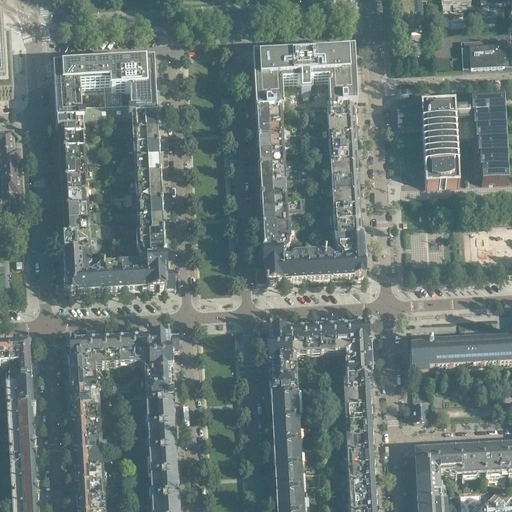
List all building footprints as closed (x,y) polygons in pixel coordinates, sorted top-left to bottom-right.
[(423,35),(421,8),(426,7),(425,0),(400,0),(402,36),(423,35)] [(470,7),(469,0),(440,0),(441,0),(440,0),(440,2),(441,2),(441,9),(470,7)] [(506,0),(505,0),(504,0),(479,0),(480,9),(511,7),(510,0),(506,0)] [(0,25),(0,101),(12,101),(8,33),(0,25)] [(511,71),(511,50),(496,51),(495,44),(460,46),(462,74),(511,71)] [(356,110),(354,66),(353,56),(295,59),(253,62),(256,116),(256,117),(257,117),(280,116),(283,116),(282,90),(300,88),(301,100),(310,99),(309,88),(328,87),(329,108),(329,109),(329,113),(352,111),(353,111),(356,111),(356,110)] [(156,122),(157,122),(156,117),(154,67),(53,73),(56,122),(56,123),(56,128),(82,126),(130,123),(132,123),(155,122),(156,122)] [(397,114),(396,114),(397,134),(398,134),(422,133),(422,141),(424,185),(425,191),(439,191),(445,191),(445,190),(459,190),(458,183),(456,145),(457,145),(458,148),(459,148),(460,148),(462,148),(463,148),(463,155),(465,189),(481,188),(508,187),(511,186),(511,104),(503,105),(470,106),(470,107),(452,108),(446,108),(421,110),(421,113),(397,114)] [(354,125),(353,117),(353,116),(352,116),(352,111),(329,113),(326,113),(327,119),(329,118),(330,128),(353,126),(354,125)] [(280,131),(280,116),(257,117),(256,117),(256,128),(257,128),(257,132),(280,131)] [(156,132),(155,122),(132,123),(133,137),(157,136),(157,133),(157,132),(156,132)] [(85,140),(85,133),(82,133),(82,126),(56,128),(57,141),(85,140)] [(354,140),(354,131),(354,130),(353,130),(353,126),(330,128),(327,128),(328,133),(330,133),(331,142),(354,140)] [(281,145),(280,131),(257,132),(257,134),(257,135),(257,145),(257,146),(259,146),(281,145)] [(156,150),(156,140),(157,140),(157,138),(157,139),(157,136),(133,137),(134,152),(158,150),(156,150)] [(0,157),(13,157),(12,144),(13,144),(14,144),(15,143),(15,142),(15,141),(15,140),(15,139),(14,139),(14,138),(13,138),(12,138),(0,138),(0,157)] [(83,155),(83,148),(86,148),(85,140),(57,141),(58,156),(83,155)] [(355,149),(354,140),(331,142),(331,151),(329,151),(329,157),(355,155),(356,155),(356,154),(355,154),(354,152),(354,150),(355,150),(355,149)] [(282,159),(281,145),(259,146),(257,146),(258,157),(258,161),(282,159)] [(157,161),(157,151),(158,151),(158,150),(134,152),(135,166),(158,165),(158,162),(158,161),(157,161)] [(86,169),(86,162),(84,162),(83,155),(58,156),(59,171),(86,169)] [(356,169),(355,160),(356,159),(355,159),(354,159),(354,157),(355,155),(329,157),(330,162),(332,162),(333,170),(356,169)] [(0,173),(19,172),(18,160),(18,156),(13,157),(0,157),(0,173)] [(283,174),(282,159),(258,161),(259,162),(258,163),(258,164),(260,164),(260,174),(259,174),(259,175),(260,175),(283,174)] [(158,179),(158,169),(159,169),(159,167),(158,167),(158,165),(135,166),(136,181),(159,179),(158,179)] [(85,184),(85,176),(87,176),(86,169),(59,171),(59,185),(85,184)] [(356,178),(356,169),(333,170),(333,180),(331,180),(331,185),(357,184),(357,183),(356,181),(356,179),(357,179),(356,178)] [(0,188),(20,187),(19,172),(0,173),(0,188)] [(308,186),(307,172),(297,173),(297,187),(308,186)] [(284,188),(283,174),(260,175),(261,185),(259,185),(259,186),(260,187),(260,189),(284,188)] [(159,190),(158,180),(159,180),(159,179),(136,181),(136,195),(160,194),(160,191),(160,190),(159,190)] [(88,198),(87,191),(86,191),(85,184),(59,185),(60,199),(88,198)] [(358,198),(357,189),(357,188),(356,188),(356,186),(357,184),(331,185),(331,192),(334,191),(334,199),(358,198)] [(20,202),(20,187),(0,188),(0,203),(15,203),(15,202),(20,202)] [(285,202),(284,188),(260,189),(260,192),(260,193),(261,193),(261,203),(260,203),(260,204),(285,202)] [(160,208),(159,198),(160,198),(160,197),(160,194),(136,195),(137,210),(161,209),(161,208),(160,208)] [(87,213),(87,205),(88,205),(88,198),(60,199),(61,214),(87,213)] [(358,207),(358,198),(334,199),(335,209),(332,209),(332,214),(358,212),(357,210),(357,208),(358,208),(358,207)] [(286,217),(285,202),(260,204),(262,204),(262,214),(261,214),(261,215),(262,218),(286,217)] [(16,217),(15,203),(0,203),(0,209),(1,221),(2,221),(2,223),(17,222),(18,222),(18,221),(19,221),(19,220),(19,219),(18,218),(17,217),(16,217)] [(160,219),(160,209),(161,209),(137,210),(138,224),(162,223),(161,220),(162,220),(162,219),(160,219)] [(359,227),(359,218),(359,217),(358,217),(358,215),(358,213),(359,213),(359,212),(358,212),(332,214),(333,220),(335,220),(336,228),(359,227)] [(89,227),(89,219),(87,219),(87,213),(61,214),(62,229),(89,227)] [(287,232),(286,217),(262,218),(262,221),(261,221),(261,222),(263,222),(263,232),(262,232),(262,233),(263,233),(287,232)] [(161,237),(161,227),(162,227),(162,226),(162,223),(138,224),(139,239),(163,238),(163,237),(161,237)] [(88,242),(88,234),(89,234),(89,227),(62,229),(63,243),(88,242)] [(360,236),(359,227),(336,228),(336,238),(334,238),(334,244),(363,243),(363,241),(359,241),(359,237),(360,237),(360,236)] [(289,247),(288,232),(287,232),(263,233),(264,242),(263,242),(263,243),(263,249),(261,250),(262,258),(283,257),(285,257),(287,254),(286,247),(289,247)] [(163,254),(163,249),(163,247),(162,247),(162,239),(163,238),(139,239),(138,239),(139,256),(142,256),(142,262),(143,264),(145,264),(166,263),(166,256),(163,254)] [(91,256),(91,249),(89,249),(88,242),(63,243),(63,258),(90,257),(91,256)] [(363,256),(363,249),(363,243),(334,244),(334,250),(337,252),(340,252),(340,258),(342,259),(338,262),(343,267),(364,265),(364,256),(363,256)] [(90,272),(90,257),(63,258),(65,282),(87,281),(89,279),(89,273),(90,272)] [(283,288),(282,266),(284,264),(283,257),(262,258),(262,264),(264,265),(264,271),(265,276),(265,282),(265,283),(265,288),(265,289),(283,288)] [(335,285),(334,266),(333,263),(331,262),(325,262),(325,260),(308,261),(309,286),(335,285)] [(309,286),(308,261),(291,262),(290,264),(284,264),(282,266),(283,288),(309,286)] [(365,280),(364,265),(343,267),(338,262),(334,266),(335,285),(361,284),(362,282),(366,282),(366,280),(365,280)] [(165,281),(165,276),(165,270),(166,269),(166,263),(145,264),(146,271),(148,273),(149,295),(156,295),(165,295),(166,295),(166,294),(166,293),(165,288),(166,288),(166,287),(165,287),(165,282),(165,281)] [(149,295),(148,273),(146,271),(138,271),(138,269),(122,270),(123,297),(149,295)] [(123,297),(122,270),(105,271),(104,273),(99,273),(97,275),(97,278),(98,298),(123,297)] [(98,298),(97,278),(89,279),(87,281),(65,282),(66,296),(65,296),(65,298),(69,298),(70,299),(98,298)] [(369,351),(368,334),(368,331),(366,331),(365,329),(347,330),(348,352),(369,351)] [(348,352),(347,330),(333,331),(334,355),(334,357),(340,357),(341,355),(346,355),(348,352)] [(334,355),(333,331),(318,332),(319,356),(319,358),(326,358),(326,356),(334,355)] [(319,356),(318,332),(304,333),(306,357),(306,359),(312,359),(312,357),(319,356)] [(291,355),(290,333),(268,335),(269,357),(291,355)] [(306,357),(304,333),(290,333),(291,355),(297,361),(300,357),(306,357)] [(169,358),(169,346),(168,346),(168,342),(168,340),(159,341),(146,342),(148,364),(170,363),(169,363),(169,358)] [(148,364),(146,342),(132,343),(133,366),(139,366),(144,369),(148,364)] [(119,367),(118,343),(103,344),(104,368),(113,367),(113,370),(119,370),(119,367)] [(133,366),(132,343),(118,343),(119,367),(127,366),(127,369),(133,369),(133,366)] [(104,370),(104,368),(103,344),(89,345),(90,367),(91,368),(93,368),(99,368),(101,371),(104,370)] [(428,372),(511,367),(511,344),(434,349),(433,348),(432,348),(431,346),(427,346),(426,348),(426,351),(409,352),(409,355),(410,371),(410,374),(414,374),(414,378),(428,377),(428,372)] [(90,367),(89,345),(72,345),(71,347),(68,347),(69,368),(90,367)] [(29,364),(29,348),(8,349),(9,365),(29,364)] [(0,369),(9,369),(9,365),(8,349),(0,349),(0,369)] [(370,366),(369,351),(348,352),(346,355),(346,360),(348,360),(348,367),(370,366)] [(294,364),(297,361),(291,355),(269,357),(267,360),(268,371),(294,370),(294,364)] [(172,377),(172,365),(170,363),(148,364),(144,369),(147,371),(147,378),(172,377)] [(31,388),(29,365),(29,364),(9,365),(9,369),(9,376),(7,378),(7,389),(31,388)] [(371,380),(370,366),(348,367),(346,367),(346,373),(349,373),(349,381),(371,380)] [(92,375),(94,375),(93,368),(91,368),(90,367),(69,368),(70,382),(92,381),(92,375)] [(295,384),(294,376),(297,376),(297,370),(294,370),(268,371),(269,386),(295,384)] [(173,392),(172,377),(147,378),(144,379),(145,385),(147,385),(147,393),(173,392)] [(371,380),(349,381),(345,382),(345,383),(344,385),(344,386),(345,388),(345,390),(344,390),(343,391),(344,397),(370,396),(369,390),(370,390),(371,389),(371,380)] [(93,396),(93,387),(95,387),(95,381),(92,381),(70,382),(71,397),(93,396)] [(295,397),(295,390),(298,390),(297,384),(295,384),(269,386),(270,399),(270,400),(271,401),(272,401),(298,399),(298,397),(295,397)] [(32,410),(31,388),(7,389),(8,402),(6,402),(6,411),(8,411),(32,410)] [(174,404),(173,392),(147,393),(145,394),(145,400),(148,400),(149,408),(172,406),(173,406),(173,405),(174,405),(174,404)] [(96,412),(96,403),(98,403),(98,396),(93,396),(71,397),(72,413),(96,412)] [(370,411),(370,402),(370,396),(344,397),(344,402),(343,404),(343,409),(344,410),(344,412),(370,411)] [(296,413),(296,404),(299,404),(298,399),(272,401),(273,425),(300,423),(299,413),(296,413)] [(173,430),(172,412),(172,406),(149,408),(146,408),(146,413),(149,413),(149,421),(146,421),(147,431),(173,430)] [(427,426),(426,409),(425,409),(424,408),(421,408),(421,409),(412,410),(413,427),(427,426)] [(33,431),(32,410),(8,411),(9,424),(7,424),(7,433),(33,431)] [(371,426),(370,411),(344,412),(344,414),(343,415),(343,418),(345,419),(345,427),(371,426)] [(97,427),(97,419),(99,419),(99,412),(96,412),(72,413),(72,420),(73,420),(74,429),(97,427)] [(298,437),(297,428),(300,428),(300,423),(273,425),(274,449),(301,447),(301,437),(298,437)] [(372,442),(372,433),(371,426),(345,427),(346,435),(344,436),(344,440),(346,441),(346,443),(372,442)] [(101,442),(100,434),(97,434),(97,427),(74,429),(74,437),(73,438),(74,444),(101,442)] [(174,454),(173,436),(173,430),(147,431),(147,437),(150,437),(151,445),(148,445),(148,455),(174,454)] [(34,453),(33,431),(7,433),(8,442),(10,442),(11,455),(34,453)] [(99,458),(98,450),(101,449),(101,442),(74,444),(74,450),(75,450),(76,459),(99,458)] [(373,457),(372,442),(346,443),(346,444),(345,446),(345,449),(346,450),(347,459),(373,457)] [(299,460),(299,452),(301,452),(301,447),(274,449),(276,473),(302,471),(302,460),(299,460)] [(508,478),(506,452),(483,453),(485,480),(508,478)] [(35,475),(34,453),(11,455),(12,467),(9,467),(10,476),(35,475)] [(485,480),(483,453),(460,454),(461,477),(462,481),(485,480)] [(176,478),(175,460),(174,454),(148,455),(149,461),(152,460),(152,468),(149,468),(150,479),(176,478)] [(461,477),(460,454),(437,455),(439,479),(447,478),(448,480),(454,480),(454,478),(461,477)] [(439,479),(437,455),(415,457),(416,484),(440,482),(439,479)] [(374,472),(373,464),(373,457),(347,459),(347,465),(346,466),(346,470),(348,472),(348,474),(374,472)] [(102,473),(102,465),(99,465),(99,458),(76,459),(76,468),(75,468),(75,474),(102,473)] [(300,485),(300,475),(302,475),(302,471),(276,473),(277,497),(304,495),(303,484),(300,485)] [(374,488),(374,472),(348,474),(348,475),(346,476),(347,480),(348,481),(349,489),(374,488)] [(101,488),(100,481),(103,480),(102,473),(75,474),(76,481),(77,481),(77,490),(101,488)] [(37,496),(35,475),(10,476),(10,486),(13,485),(13,498),(37,496)] [(177,502),(176,484),(176,478),(150,479),(150,484),(153,484),(154,494),(151,494),(151,503),(177,502)] [(442,496),(441,492),(440,491),(440,482),(416,484),(418,507),(441,505),(440,497),(442,496)] [(104,503),(104,496),(101,496),(101,488),(77,490),(78,498),(77,498),(77,505),(104,503)] [(375,503),(375,494),(374,488),(349,489),(349,496),(347,498),(348,501),(349,502),(349,505),(375,503)] [(302,508),(301,500),(304,499),(304,495),(277,497),(277,511),(304,511),(305,508),(302,508)] [(462,496),(460,497),(460,504),(460,511),(469,511),(469,505),(481,505),(481,495),(462,496)] [(37,511),(37,505),(37,496),(13,498),(14,510),(12,510),(11,511),(37,511)] [(509,511),(510,509),(511,510),(511,507),(501,498),(494,498),(484,509),(486,511),(485,511),(509,511)] [(177,511),(177,507),(177,502),(151,503),(151,508),(154,508),(154,511),(177,511)] [(102,511),(105,511),(104,503),(77,505),(77,511),(79,511),(78,511),(102,511)] [(375,511),(375,503),(349,505),(350,506),(348,507),(348,511),(349,511),(375,511)]
